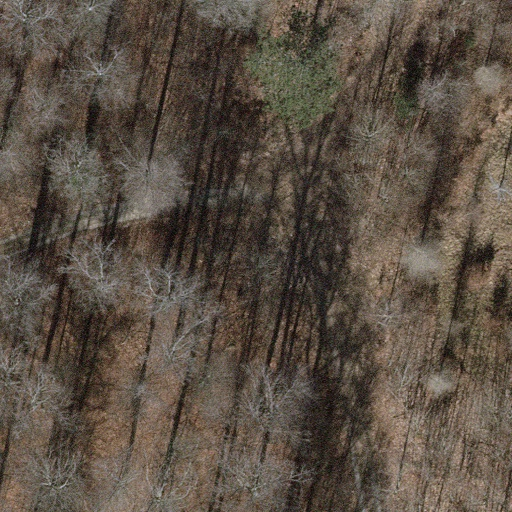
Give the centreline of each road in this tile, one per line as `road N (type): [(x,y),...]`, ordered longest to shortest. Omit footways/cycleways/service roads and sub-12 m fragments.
road 1 (track): [(252,186),(307,236),(349,359),(377,511)]
road 2 (track): [(252,186),(176,189),(0,246)]
